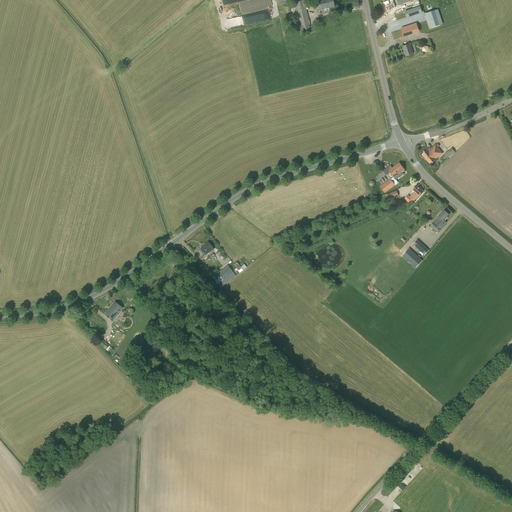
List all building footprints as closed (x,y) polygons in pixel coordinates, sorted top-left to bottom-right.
[(271,0),(246,0),(241,1),(243,12),(273,5),(271,0)] [(301,33),(311,31),(305,6),(312,4),(311,0),(303,0),(304,0),(294,2),(301,33)] [(318,10),(334,7),(332,0),(318,0),(316,1),(318,10)] [(384,11),(395,7),(392,0),(389,0),(381,3),(384,11)] [(261,13),(264,20),(272,17),(269,10),(261,13)] [(415,10),(405,13),(407,18),(417,15),(415,10)] [(428,16),(426,17),(430,29),(440,26),(435,12),(427,14),(428,16)] [(290,29),(298,27),(296,17),(292,18),(292,20),(287,21),(288,29),(289,28),(290,29)] [(412,25),(401,29),(403,37),(415,33),(412,25)] [(406,57),(413,54),(410,44),(402,47),(406,57)] [(442,153),(435,145),(430,149),(429,149),(422,155),(431,164),(436,160),(435,159),(442,153)] [(447,159),(455,152),(452,148),(444,155),(447,159)] [(404,170),(399,163),(392,168),(390,166),(383,171),(386,175),(390,173),(395,180),(403,174),(402,172),(404,170)] [(385,193),(395,185),(390,179),(380,187),(385,193)] [(411,204),(423,191),(417,185),(412,190),(414,192),(410,197),(408,195),(405,199),(411,204)] [(390,200),(399,195),(396,191),(388,195),(390,200)] [(438,232),(446,223),(444,221),(448,218),(446,216),(448,214),(445,211),(439,217),(441,218),(433,227),(438,232)] [(418,249),(422,244),(417,239),(413,244),(418,249)] [(211,251),(213,249),(208,242),(205,244),(205,245),(200,249),(205,254),(210,250),(211,251)] [(422,261),(409,249),(402,256),(401,257),(395,263),(393,266),(375,286),(390,299),(399,289),(387,278),(388,277),(400,288),(408,279),(397,270),(399,267),(409,276),(414,269),(406,262),(407,260),(416,268),(422,261)] [(240,267),(237,262),(234,264),(235,266),(232,268),(234,270),(236,272),(238,271),(239,273),(246,267),(244,264),(240,267)] [(220,288),(235,276),(227,265),(217,273),(221,277),(218,279),(216,277),(214,279),(220,288)] [(113,319),(122,308),(114,302),(105,313),(113,319)] [(106,353),(111,347),(102,340),(99,344),(102,346),(100,348),(106,353)]
